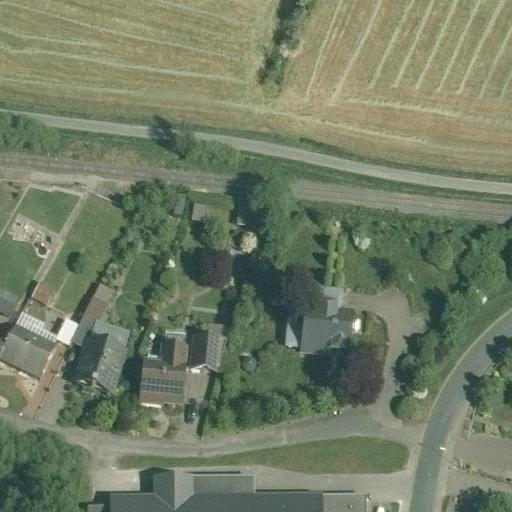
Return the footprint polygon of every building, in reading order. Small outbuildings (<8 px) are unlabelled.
[(214,211),(196,207),(193,223),(210,227),(214,211)] [(257,213),(238,212),(237,227),(257,227),(257,213)] [(66,316),(67,324),(79,329),(81,326),(99,288),(83,281),(66,316)] [(56,294),(40,286),(32,302),(48,309),(56,294)] [(99,288),(81,326),(94,332),(96,325),(101,326),(115,296),(99,288)] [(22,302),(0,291),(0,314),(13,321),(22,302)] [(289,312),(286,352),(302,353),(302,360),(352,365),(357,318),(289,312)] [(24,317),(17,331),(55,350),(57,345),(59,341),(43,334),(46,328),(24,317)] [(59,341),(57,345),(69,351),(79,329),(67,324),(59,341)] [(90,344),(125,355),(131,336),(101,326),(96,325),(94,332),(90,344)] [(209,329),(208,341),(221,342),(229,343),(230,331),(209,329)] [(55,350),(17,331),(11,342),(1,362),(43,382),(58,351),(55,350)] [(0,364),(1,362),(11,342),(0,336),(0,364)] [(165,336),(165,349),(188,352),(189,337),(165,336)] [(208,341),(194,340),(191,375),(218,377),(221,342),(208,341)] [(90,344),(88,343),(74,387),(116,400),(130,357),(125,355),(90,344)] [(145,369),(140,404),(185,410),(190,375),(187,374),(190,352),(188,352),(165,349),(162,371),(145,369)] [(155,502),(109,503),(109,511),(368,511),(368,500),(257,501),(257,482),(155,483),(155,502)]
